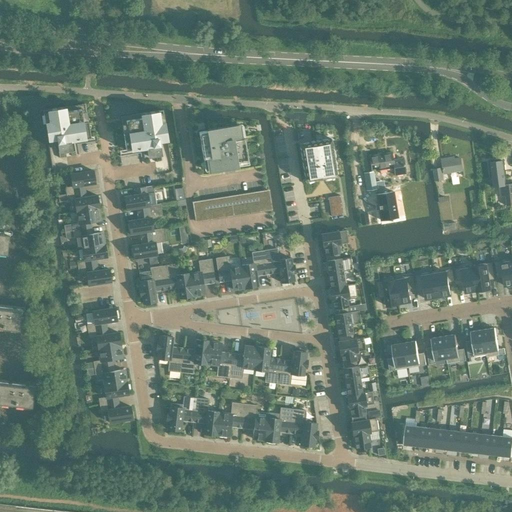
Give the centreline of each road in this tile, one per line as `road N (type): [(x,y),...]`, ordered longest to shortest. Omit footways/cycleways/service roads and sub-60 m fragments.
road 1 (residential): [(0,88),(344,108),(511,139)]
road 2 (residential): [(132,321),(147,432),(159,443),(342,462)]
road 3 (secondary): [(456,71),(208,56)]
road 4 (secondary): [(208,56),(0,29)]
road 5 (secondary): [(0,46),(208,56)]
road 6 (residential): [(100,122),(132,321)]
road 7 (residential): [(146,318),(324,343)]
road 8 (residential): [(146,318),(317,290)]
road 9 (residential): [(342,462),(511,481)]
road 10 (residential): [(505,302),(384,321)]
road 11 (residential): [(324,343),(342,462)]
